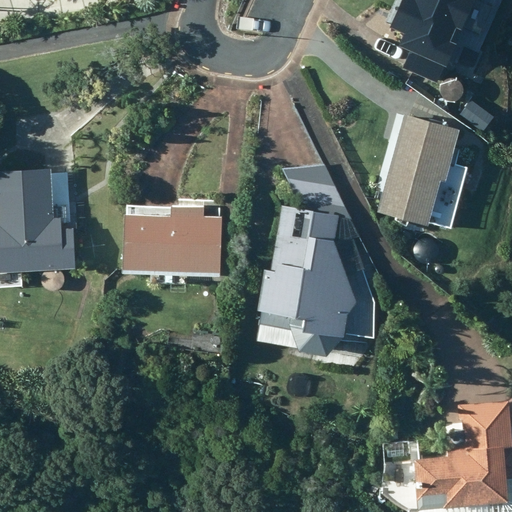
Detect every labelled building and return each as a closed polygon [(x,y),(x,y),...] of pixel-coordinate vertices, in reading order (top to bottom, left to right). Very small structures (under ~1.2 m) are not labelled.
[(397,0),(391,13),(399,16),(395,25),(401,29),(394,45),(408,50),(400,67),(412,72),(406,86),(434,97),(439,84),(436,83),(444,62),(450,64),(458,47),(453,44),(468,10),(476,14),(481,1),(479,0),(397,0)] [(477,102),(461,94),(454,108),(470,116),(477,102)] [(472,126),(499,137),(507,119),(480,108),(472,126)] [(403,114),(374,211),(423,226),(425,220),(446,227),(465,167),(447,161),(457,130),(403,114)] [(349,235),(357,230),(322,162),(318,165),(279,168),(306,212),(281,206),(268,269),(260,268),(251,307),(259,309),(252,337),(293,346),(292,350),(320,356),(338,335),(342,317),(354,301),(342,276),(364,265),(349,235)] [(0,270),(70,268),(68,229),(57,229),(57,217),(50,217),(49,175),(45,176),(45,167),(0,168),(0,270)] [(200,216),(200,206),(167,205),(166,215),(119,214),(117,270),(148,272),(148,281),(185,283),(185,273),(215,274),(217,216),(200,216)] [(403,422),(416,408),(399,392),(385,406),(403,422)] [(511,440),(510,440),(507,401),(456,403),(456,423),(448,423),(449,430),(462,429),(463,440),(449,456),(409,458),(411,498),(438,497),(439,504),(504,501),(503,477),(511,476),(511,440)]
